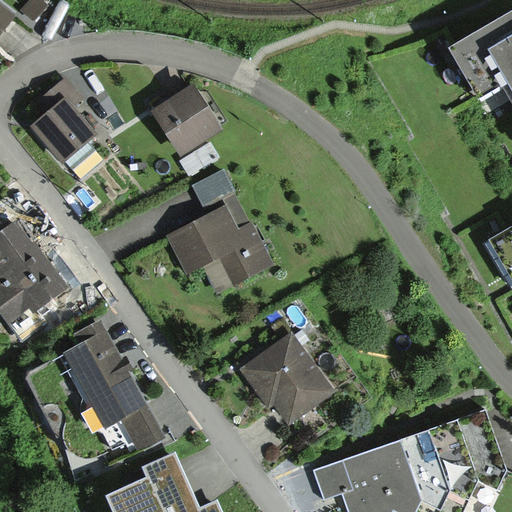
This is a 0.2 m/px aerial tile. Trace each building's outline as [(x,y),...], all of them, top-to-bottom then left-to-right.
[(43,0),(35,0),(24,14),(36,24),(51,6),(43,0)] [(0,40),(19,16),(0,1),(0,40)] [(511,21),(456,55),(488,107),(511,93),(511,95),(511,21)] [(39,103),(50,117),(68,102),(82,90),(71,77),(39,103)] [(183,158),(225,131),(211,107),(197,83),(154,110),(183,158)] [(67,166),(98,139),(68,102),(50,117),(36,128),(67,166)] [(190,177),(221,159),(212,143),(181,161),(190,177)] [(235,191),(224,170),(194,186),(205,207),(235,191)] [(227,204),(167,235),(176,251),(188,275),(205,266),(219,294),(274,265),(237,193),(224,199),(227,204)] [(18,220),(0,234),(0,307),(15,328),(69,287),(40,248),(18,220)] [(511,231),(494,242),(511,272),(511,231)] [(126,365),(101,321),(74,336),(78,344),(59,354),(111,451),(127,442),(131,449),(137,446),(139,451),(165,437),(126,365)] [(340,391),(296,332),(244,371),(252,381),(273,411),(279,407),(293,426),(340,391)] [(363,454),(315,472),(320,484),(326,502),(344,496),(349,511),(393,511),(394,511),(417,511),(423,502),(442,511),(452,493),(469,501),(479,481),(499,490),(508,473),(487,410),(428,431),(397,442),(363,454)] [(223,511),(218,501),(200,508),(175,452),(141,467),(146,478),(106,496),(112,511),(223,511)]
